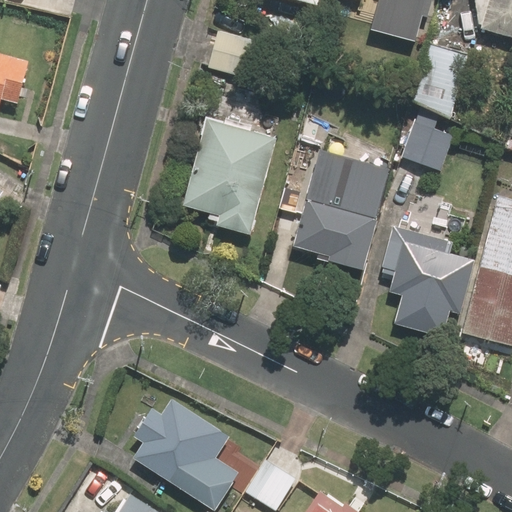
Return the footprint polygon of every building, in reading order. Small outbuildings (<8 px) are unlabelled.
[(275,0),(274,8),(302,15),(305,0),(315,0),(317,1),(317,0),(275,0)] [(432,0),(380,0),(373,28),(414,39),(422,11),(429,13),(432,0)] [(511,0),(475,0),(482,27),(511,35),(511,0)] [(256,38),(218,28),(209,66),(247,76),(256,38)] [(470,55),(429,44),(413,104),(453,115),(470,55)] [(0,107),(2,100),(20,104),(30,60),(0,52),(0,107)] [(182,204),(219,213),(215,226),(252,235),(266,180),(277,133),(205,115),(182,204)] [(454,133),(411,118),(398,155),(442,170),(454,133)] [(297,245),(331,253),(329,260),(364,268),(373,230),(389,167),(320,150),(297,245)] [(463,331),(511,343),(511,199),(496,195),(463,331)] [(382,272),(393,275),(389,291),(401,294),(393,322),(442,335),(449,307),(461,311),(474,261),(451,254),(455,240),(395,224),(382,272)] [(132,456),(208,507),(204,511),(216,511),(213,510),(239,471),(214,454),(229,431),(173,394),(162,412),(153,406),(135,434),(143,440),(132,456)] [(297,480),(265,459),(245,490),(277,510),(297,480)] [(355,511),(322,488),(305,511),(355,511)] [(162,511),(129,491),(115,511),(110,511),(105,508),(102,511),(162,511)]
